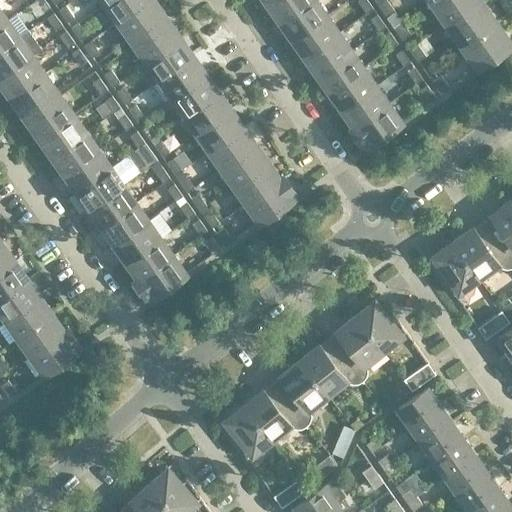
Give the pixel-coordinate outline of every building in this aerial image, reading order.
[(51,8),(45,0),(33,0),(34,0),(43,13),(51,8)] [(146,0),(109,0),(106,2),(119,20),(146,0)] [(164,15),(154,0),(146,0),(119,20),(132,38),(164,15)] [(309,0),(271,0),(268,2),(281,20),(309,0)] [(326,14),(315,0),(309,0),(281,20),(293,38),(326,14)] [(373,8),(367,0),(356,0),(365,13),(373,8)] [(388,0),(384,0),(378,4),(387,17),(396,11),(388,0)] [(477,0),(431,0),(447,22),(477,0)] [(495,21),(480,0),(477,0),(447,22),(462,44),(495,21)] [(67,3),(59,9),(68,22),(76,16),(67,3)] [(16,12),(6,19),(0,23),(0,50),(19,37),(29,30),(16,12)] [(63,25),(54,12),(46,18),(55,31),(63,25)] [(386,25),(377,12),(369,18),(378,31),(386,25)] [(338,32),(326,14),(293,38),(306,55),(338,32)] [(181,38),(168,19),(135,42),(148,61),(181,38)] [(403,20),(394,26),(403,39),(412,33),(403,20)] [(79,21),(71,27),(80,40),(88,34),(79,21)] [(511,44),(495,21),(462,44),(478,67),(511,44)] [(76,43),(66,30),(59,35),(68,48),(76,43)] [(398,43),(389,30),(381,35),(390,48),(398,43)] [(351,50),(338,32),(306,55),(318,73),(351,50)] [(0,76),(31,55),(19,37),(0,50),(0,76)] [(193,55),(181,38),(148,61),(160,78),(193,55)] [(91,39),(84,44),(93,57),(101,52),(91,39)] [(418,42),(409,48),(418,61),(427,55),(418,42)] [(88,61),(79,48),(71,53),(80,66),(88,61)] [(411,61),(401,48),(394,53),(403,66),(411,61)] [(363,67),(351,50),(318,73),(330,91),(363,67)] [(44,72),(31,55),(0,76),(0,79),(11,95),(44,72)] [(205,73),(193,55),(160,78),(173,96),(205,73)] [(423,78),(414,65),(406,71),(415,84),(423,78)] [(111,67),(104,72),(113,85),(120,80),(111,67)] [(376,85),(363,67),(330,91),(343,108),(376,85)] [(57,91),(44,72),(11,95),(24,114),(57,91)] [(218,91),(205,73),(173,96),(185,114),(218,91)] [(440,74),(432,80),(441,93),(449,87),(440,74)] [(108,89),(99,76),(91,81),(100,94),(108,89)] [(436,97),(427,84),(419,89),(428,102),(436,97)] [(124,85),(116,90),(125,103),(133,98),(124,85)] [(388,103),(376,85),(343,108),(355,125),(355,126),(388,103)] [(230,108),(218,91),(185,114),(198,131),(230,108)] [(120,106),(111,94),(104,99),(113,112),(120,106)] [(73,114),(60,95),(27,118),(40,137),(73,114)] [(136,102),(128,108),(138,121),(145,115),(136,102)] [(401,121),(388,103),(355,126),(355,125),(351,128),(361,142),(365,139),(368,144),(401,121)] [(243,126),(230,108),(198,131),(210,149),(243,126)] [(133,124),(124,111),(116,117),(125,130),(133,124)] [(85,131),(73,114),(40,137),(52,154),(85,131)] [(149,120),(141,125),(150,138),(158,133),(149,120)] [(255,144),(243,126),(210,149),(222,167),(255,144)] [(145,142),(136,129),(128,134),(137,147),(145,142)] [(98,149),(85,131),(52,154),(65,172),(98,149)] [(161,138),(153,143),(162,156),(170,151),(161,138)] [(150,165),(158,159),(149,146),(145,142),(137,147),(126,155),(138,173),(150,165)] [(268,161),(255,144),(222,167),(235,184),(268,161)] [(110,166),(98,149),(65,172),(77,190),(110,166)] [(173,155),(166,161),(175,174),(183,168),(173,155)] [(280,178),(268,161),(235,184),(247,202),(280,179),(280,178)] [(170,177),(161,164),(153,170),(162,183),(170,177)] [(123,184),(110,166),(77,190),(90,207),(123,184)] [(186,173),(178,178),(187,191),(195,186),(186,173)] [(293,189),(284,176),(280,178),(280,179),(247,202),(260,220),(293,197),(289,192),(293,189)] [(183,195),(173,182),(166,187),(175,200),(183,195)] [(135,202),(123,184),(90,207),(102,225),(135,202)] [(198,191),(191,196),(200,209),(207,204),(198,191)] [(195,212),(186,199),(178,205),(187,218),(195,212)] [(511,200),(511,199),(498,208),(499,209),(500,208),(502,211),(485,224),(511,261),(511,200)] [(147,220),(135,202),(102,225),(115,243),(147,220)] [(211,208),(203,214),(212,227),(220,221),(211,208)] [(207,230),(198,217),(191,223),(200,236),(207,230)] [(160,237),(147,220),(115,243),(127,260),(160,237)] [(511,261),(485,224),(467,236),(465,233),(466,233),(465,232),(453,241),(478,276),(497,263),(499,265),(502,267),(505,268),(508,268),(511,267),(511,266),(511,261)] [(224,227),(216,232),(225,245),(233,240),(224,227)] [(220,248),(211,236),(204,241),(213,254),(220,248)] [(172,255),(160,237),(127,260),(139,277),(140,278),(172,255)] [(478,276),(453,241),(440,250),(441,251),(441,250),(444,253),(436,259),(445,271),(442,273),(441,272),(440,273),(454,293),(478,276)] [(0,270),(15,260),(2,243),(0,244),(0,270)] [(185,273),(172,255),(140,278),(139,277),(135,280),(145,294),(149,291),(152,296),(185,273)] [(0,296),(27,278),(15,260),(0,270),(0,296)] [(39,296),(27,278),(0,296),(0,309),(7,319),(39,296)] [(52,313),(39,296),(7,319),(19,336),(52,313)] [(368,304),(356,314),(383,348),(406,330),(391,310),(390,311),(391,311),(387,315),(377,303),(370,309),(368,306),(368,305),(368,304)] [(477,326),(486,338),(510,321),(502,309),(477,326)] [(64,330),(52,313),(19,336),(31,354),(64,331),(64,330)] [(383,348),(356,314),(344,324),(344,325),(345,324),(347,327),(331,340),(363,381),(364,381),(363,380),(365,378),(367,375),(368,372),(368,368),(367,365),(365,362),(383,348)] [(511,352),(511,326),(501,334),(504,339),(502,340),(511,353),(511,352)] [(77,341),(68,328),(64,330),(64,331),(31,354),(44,372),(77,349),(74,344),(77,341)] [(363,381),(331,340),(314,354),(312,351),(312,350),(312,349),(299,359),(327,393),(344,379),(347,381),(350,383),(353,383),(356,383),(359,382),(362,381),(363,382),(363,381)] [(327,393),(299,359),(287,369),(288,369),(289,369),(291,372),(274,385),(307,426),(308,426),(307,425),(309,423),(311,420),(311,416),(311,413),(311,410),(309,407),(327,393)] [(404,378),(412,390),(436,373),(428,361),(404,378)] [(8,379),(0,384),(9,397),(17,392),(8,379)] [(307,426),(274,385),(258,398),(255,396),(256,395),(255,394),(243,404),(270,438),(288,424),(291,426),(293,428),(297,428),(300,428),(303,427),(306,426),(307,427),(307,426)] [(439,404),(427,386),(398,407),(410,424),(439,404)] [(385,408),(394,402),(390,396),(384,395),(379,399),(385,408)] [(270,438),(243,404),(231,414),(232,414),(235,417),(228,422),(237,434),(234,437),(233,436),(232,437),(247,457),(270,438)] [(451,420),(439,404),(410,424),(422,441),(451,420)] [(356,419),(351,423),(356,430),(362,425),(356,419)] [(463,437),(451,420),(422,441),(434,458),(463,437)] [(375,436),(366,443),(372,451),(381,445),(375,436)] [(475,454),(463,437),(434,458),(446,474),(475,454)] [(331,450),(343,455),(348,445),(336,440),(331,450)] [(387,453),(378,460),(384,468),(393,462),(387,453)] [(486,471),(475,454),(446,474),(457,491),(486,471)] [(398,470),(393,462),(384,468),(389,476),(398,470)] [(377,473),(371,464),(362,471),(368,479),(377,473)] [(162,473),(150,483),(175,511),(182,511),(200,497),(186,476),(185,477),(185,478),(181,482),(171,471),(164,477),(162,474),(162,473)] [(498,487),(486,471),(457,491),(469,508),(498,487)] [(383,481),(377,473),(368,479),(374,487),(383,481)] [(346,495),(334,477),(297,503),(300,507),(298,509),(300,511),(321,511),(336,501),(346,495)] [(297,478),(273,495),(282,507),(306,490),(297,478)] [(175,511),(150,483),(138,493),(139,494),(139,493),(142,496),(126,510),(127,511),(175,511)] [(410,487),(401,493),(407,501),(416,495),(410,487)] [(498,511),(510,504),(498,487),(469,508),(472,511),(498,511)] [(422,503),(416,495),(407,501),(413,510),(422,503)] [(391,511),(400,506),(395,498),(385,504),(391,511)] [(343,511),(336,501),(321,511),(343,511)]
